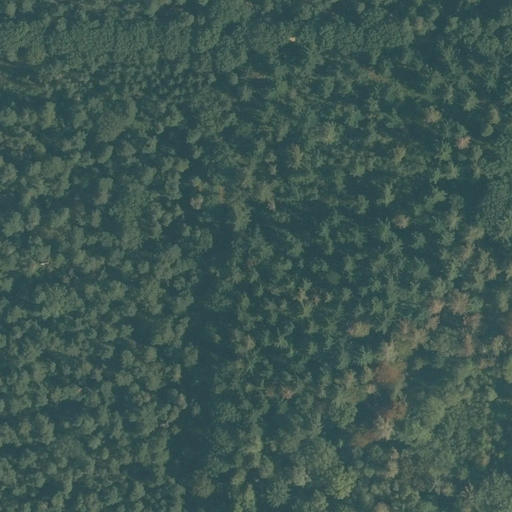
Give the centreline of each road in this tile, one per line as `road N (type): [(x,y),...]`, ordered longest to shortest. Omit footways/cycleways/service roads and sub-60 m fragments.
road 1 (track): [(214,0),(216,511)]
road 2 (track): [(0,39),(511,40)]
road 3 (track): [(215,289),(511,215)]
